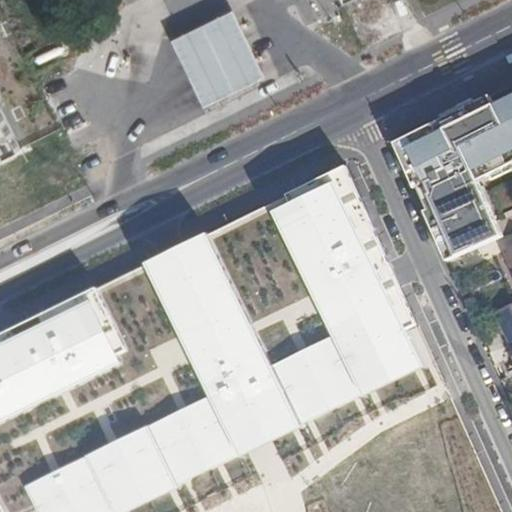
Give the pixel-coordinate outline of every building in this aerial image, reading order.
[(269,75),(236,8),(175,38),(208,104),(269,75)] [(491,96),(396,142),(449,261),(504,236),(479,180),(511,164),(511,98),(496,106),(491,96)] [(335,188),(274,215),(335,338),(278,365),(215,233),(151,265),(211,395),(32,486),(43,511),(126,511),(425,369),(335,188)] [(0,428),(126,367),(96,303),(0,349),(0,428)] [(511,304),(497,312),(511,344),(511,304)] [(257,469),(270,489),(312,460),(298,440),(257,469)]
